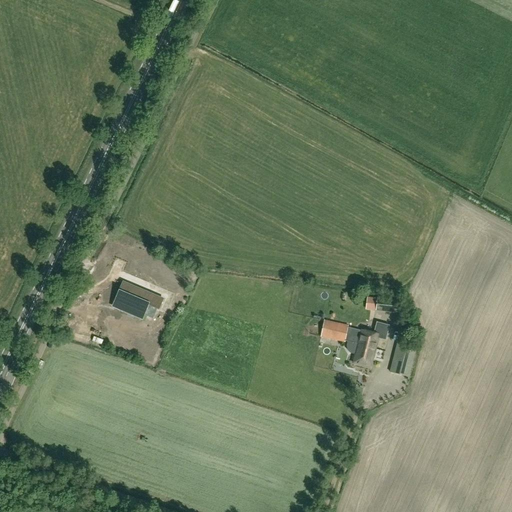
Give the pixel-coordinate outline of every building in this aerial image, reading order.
[(163,300),(126,284),(124,290),(121,288),(114,304),(143,317),(148,305),(159,309),(163,300)] [(103,326),(115,298),(103,293),(90,320),(103,326)] [(376,311),(399,314),(401,299),(378,296),(376,311)] [(348,325),(325,320),(321,337),(345,343),(348,325)] [(362,330),(357,347),(353,363),(370,368),(379,335),(362,330)] [(118,346),(137,349),(139,336),(120,332),(118,346)] [(409,377),(415,349),(416,348),(399,343),(391,373),(409,377)]
